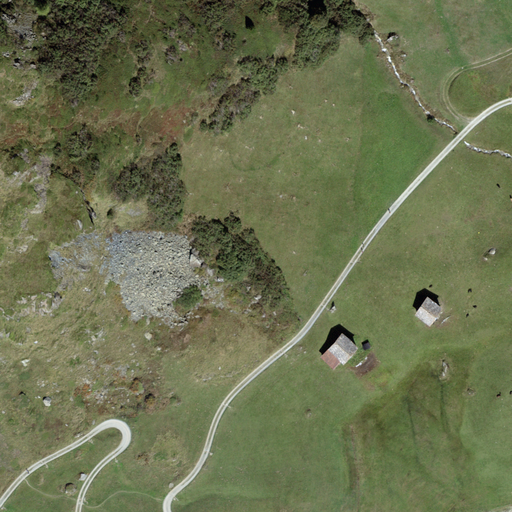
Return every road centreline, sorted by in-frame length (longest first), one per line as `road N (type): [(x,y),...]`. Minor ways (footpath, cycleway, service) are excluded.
road 1 (track): [(511,100),(475,122),(414,184),(301,334),(230,396),(167,511)]
road 2 (track): [(77,511),(92,474),(125,441),(124,428),(112,423),(30,469),(0,503)]
road 3 (track): [(475,122),(456,114),(447,97),(454,79),(511,50)]
